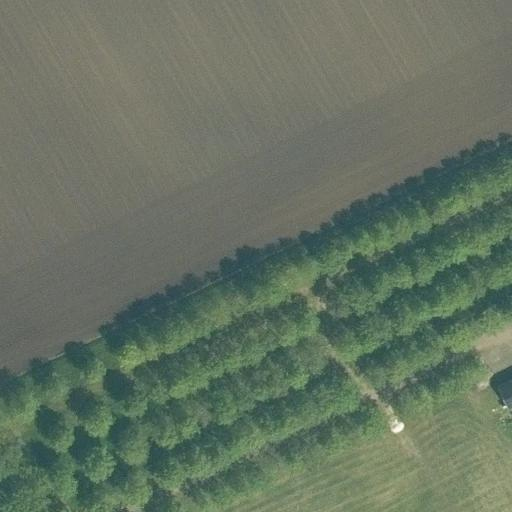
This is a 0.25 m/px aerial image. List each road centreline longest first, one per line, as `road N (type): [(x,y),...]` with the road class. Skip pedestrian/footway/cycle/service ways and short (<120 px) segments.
road 1 (track): [(511,188),(0,435)]
road 2 (track): [(114,511),(511,320)]
road 3 (track): [(337,271),(320,295),(320,318),(373,387)]
